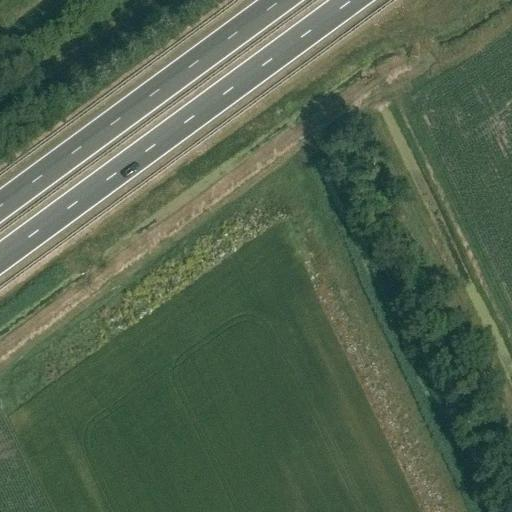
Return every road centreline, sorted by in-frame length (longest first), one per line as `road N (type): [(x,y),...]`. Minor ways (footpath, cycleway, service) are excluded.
road 1 (trunk): [(0,261),(355,0)]
road 2 (trunk): [(283,0),(0,208)]
